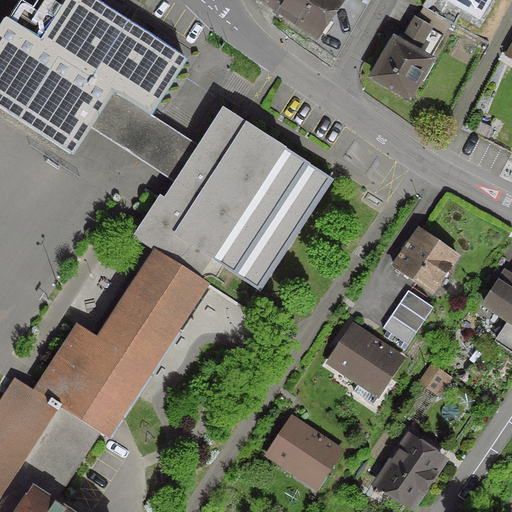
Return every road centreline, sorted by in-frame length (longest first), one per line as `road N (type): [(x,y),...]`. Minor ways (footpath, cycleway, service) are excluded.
road 1 (residential): [(191,511),(427,162)]
road 2 (residential): [(427,162),(511,2)]
road 3 (residential): [(328,95),(205,0)]
road 4 (residential): [(511,404),(439,511)]
